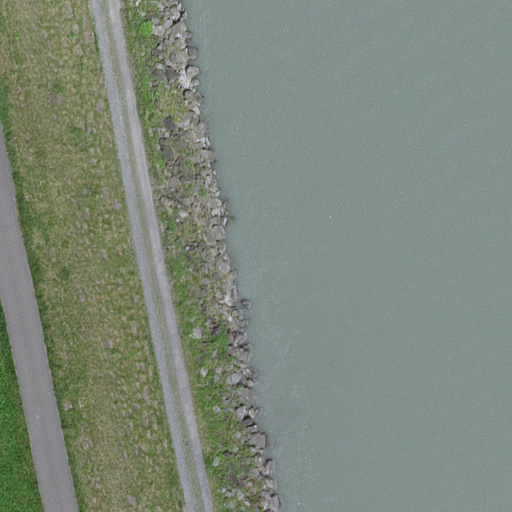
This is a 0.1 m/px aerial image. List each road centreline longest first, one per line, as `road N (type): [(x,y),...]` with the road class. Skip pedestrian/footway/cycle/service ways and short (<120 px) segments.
road 1 (track): [(105,0),(200,511)]
road 2 (track): [(0,219),(59,511)]
